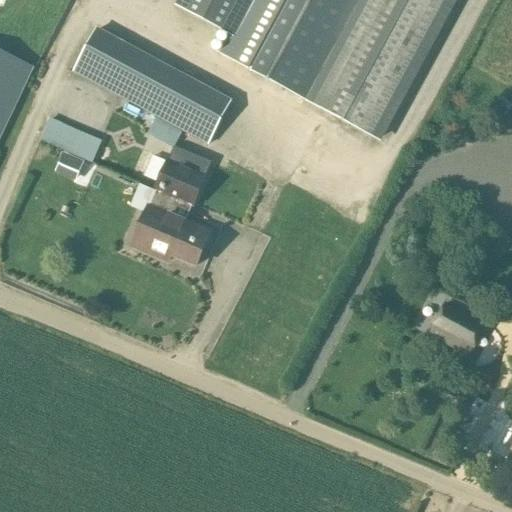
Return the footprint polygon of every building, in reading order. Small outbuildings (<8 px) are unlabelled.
[(250,0),(182,0),(178,7),(231,35),(233,33),(260,48),(248,69),(378,139),(453,0),(285,0),(276,19),(248,4),(250,0)] [(232,102),(96,29),(71,74),(208,148),(232,102)] [(0,135),(32,70),(0,54),(0,135)] [(39,139),(93,163),(103,140),(49,116),(39,139)] [(156,190),(159,191),(152,208),(148,207),(131,247),(152,256),(155,249),(196,266),(210,233),(173,217),(180,200),(193,205),(204,179),(199,176),(205,160),(174,147),(156,190)] [(62,152),(55,171),(76,179),(84,161),(62,152)] [(487,326),(446,304),(429,336),(469,358),(487,326)]
